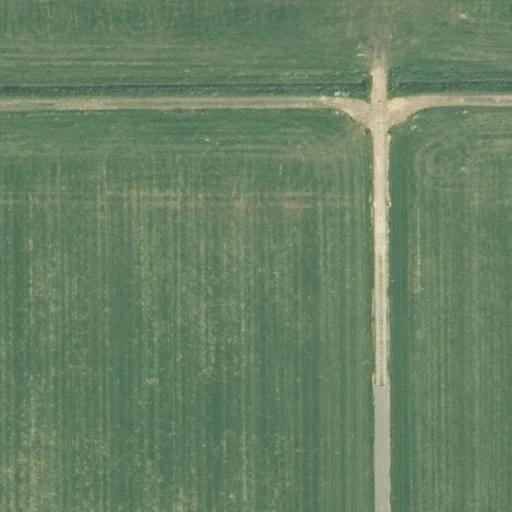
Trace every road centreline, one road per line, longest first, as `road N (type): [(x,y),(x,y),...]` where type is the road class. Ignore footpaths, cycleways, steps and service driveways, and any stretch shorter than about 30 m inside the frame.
road 1 (track): [(372,511),(371,107),(403,99),(511,100)]
road 2 (track): [(371,107),(0,109)]
